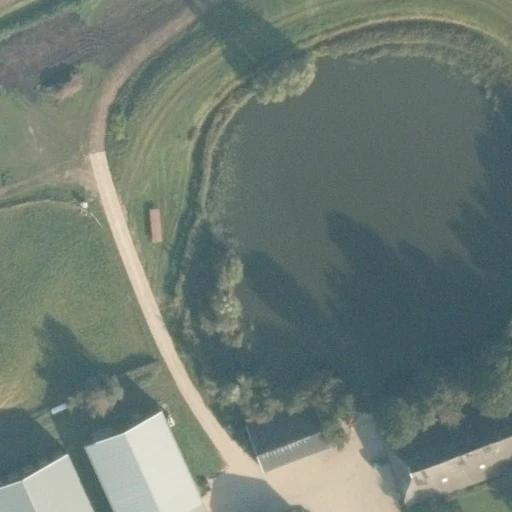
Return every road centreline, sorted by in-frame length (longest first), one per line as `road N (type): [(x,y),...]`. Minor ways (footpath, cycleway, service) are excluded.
road 1 (track): [(225,0),(179,23),(113,97),(100,134),(105,182),(181,378),(260,492),(317,511)]
road 2 (track): [(339,0),(293,15),(212,63),(164,113),(112,205)]
